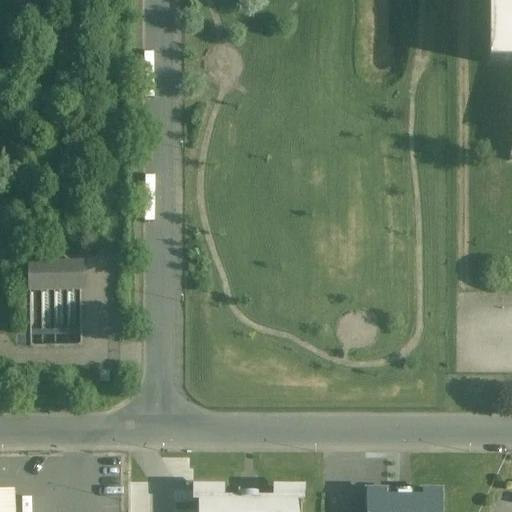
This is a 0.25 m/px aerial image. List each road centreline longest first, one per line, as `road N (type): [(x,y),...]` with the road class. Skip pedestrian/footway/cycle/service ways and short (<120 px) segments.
road 1 (unclassified): [(157,0),(151,430)]
road 2 (unclassified): [(511,429),(151,430)]
road 3 (unclassified): [(151,430),(0,431)]
